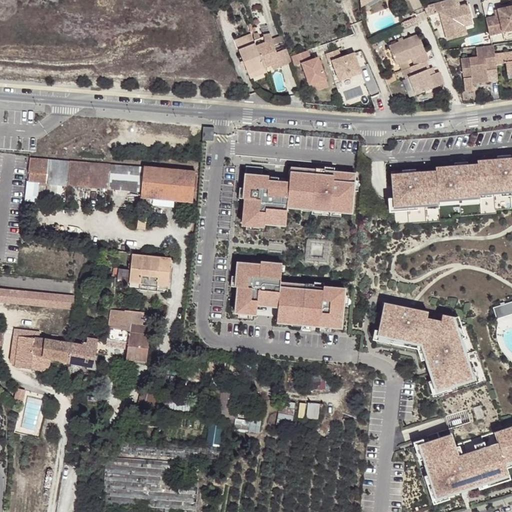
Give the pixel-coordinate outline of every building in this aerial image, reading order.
[(455,0),(447,0),(423,7),(427,16),(440,13),(447,41),(467,35),(464,26),(463,21),(472,19),(468,5),(460,7),(457,8),(455,0)] [(496,16),(486,18),(489,35),(511,30),(511,6),(498,10),(499,16),(496,16)] [(245,66),(248,74),(264,68),(256,47),(251,34),(235,41),(243,61),(245,66)] [(256,47),(264,68),(279,62),(272,39),(270,34),(263,35),(263,37),(265,42),(256,47)] [(389,46),(396,65),(411,59),(414,66),(422,63),(427,61),(429,60),(427,53),(426,53),(419,34),(403,41),(399,42),(389,46)] [(279,62),(271,65),(273,70),(291,62),(289,56),(282,35),(272,39),(279,62)] [(255,40),(256,47),(265,42),(263,37),(260,38),(255,40)] [(491,45),(476,47),(477,57),(461,59),(465,92),(461,92),(463,101),(475,99),(474,85),(472,86),(472,84),(488,82),(498,81),(494,45),(491,45)] [(338,49),(325,54),(327,62),(332,60),(338,80),(360,72),(354,53),(341,58),(338,49)] [(506,63),(507,75),(511,74),(511,52),(502,53),(503,64),(506,63)] [(502,53),(495,54),(496,65),(503,64),(502,53)] [(318,58),(302,63),(309,84),(325,79),(318,58)] [(427,61),(422,63),(425,71),(430,69),(427,61)] [(409,77),(416,95),(443,84),(438,72),(435,73),(432,75),(430,69),(425,71),(422,63),(414,66),(402,71),(406,79),(409,77)] [(266,73),(264,68),(248,74),(251,79),(266,73)] [(384,78),(387,86),(397,82),(393,74),(384,78)] [(215,127),(203,126),(202,139),(213,141),(215,127)] [(511,156),(509,157),(496,158),(476,160),(477,163),(462,164),(454,165),(435,167),(435,170),(415,172),(401,174),(401,170),(391,170),(393,199),(394,211),(395,224),(453,219),(453,215),(496,212),(496,209),(511,207),(511,156)] [(28,183),(47,184),(50,159),(30,158),(28,172),(29,173),(28,183)] [(50,159),(47,184),(64,185),(63,191),(68,191),(68,186),(70,161),(50,159)] [(91,163),(70,161),(68,186),(68,191),(72,192),(73,186),(88,187),(91,163)] [(401,174),(415,172),(414,162),(405,163),(406,169),(401,170),(401,174)] [(91,163),(88,187),(105,189),(104,193),(109,193),(109,189),(111,164),(91,163)] [(144,167),(111,164),(109,189),(109,193),(109,195),(112,195),(113,189),(142,192),(144,167)] [(262,167),(247,166),(245,188),(244,198),(246,198),(244,224),(247,224),(261,226),(264,226),(264,223),(265,219),(276,220),(276,224),(285,225),(287,207),(302,208),(303,206),(312,207),(312,209),(323,210),(323,215),(341,216),(341,212),(352,213),(354,191),(355,180),(355,174),(335,172),(325,171),(316,170),(315,175),(305,174),(305,171),(291,170),(289,183),(278,182),(268,181),(269,176),(262,176),(262,167)] [(142,192),(141,197),(186,201),(186,209),(193,209),(194,202),(196,172),(144,167),(142,192)] [(312,207),(303,206),(302,208),(302,210),(312,211),(312,214),(323,215),(323,210),(312,209),(312,207)] [(129,283),(129,289),(168,293),(171,258),(132,254),(131,269),(119,268),(118,276),(117,282),(126,283),(129,283)] [(261,265),(238,263),(237,276),(236,286),(238,286),(235,313),(238,313),(252,314),(277,316),(277,322),(292,323),(292,321),(302,322),(302,324),(312,325),(320,326),(331,327),(341,328),(343,306),(344,295),(345,289),(324,287),(314,286),(314,284),(305,283),(305,287),(295,287),(295,284),(280,283),(282,264),(272,263),(272,268),(260,267),(261,265)] [(0,302),(74,310),(74,296),(0,289),(0,302)] [(408,307),(385,303),(379,331),(379,334),(393,337),(423,342),(428,357),(430,356),(432,363),(430,364),(435,378),(439,388),(447,385),(465,379),(473,376),(470,366),(453,316),(413,308),(413,310),(408,310),(408,307)] [(500,303),(493,305),(496,317),(504,314),(500,303)] [(112,310),(110,327),(122,329),(122,330),(129,331),(129,332),(150,334),(151,327),(140,325),(142,312),(125,310),(125,311),(112,310)] [(292,321),(292,323),(292,325),(301,326),(301,328),(312,330),(312,325),(302,324),(302,322),(292,321)] [(127,349),(126,359),(134,360),(135,356),(147,358),(150,334),(129,332),(108,329),(107,339),(107,343),(106,345),(124,347),(124,349),(127,349)] [(49,359),(68,362),(68,363),(72,363),(81,365),(93,367),(96,355),(98,342),(98,341),(87,339),(86,342),(84,341),(83,346),(71,344),(45,340),(38,340),(32,339),(33,332),(14,330),(11,349),(17,350),(15,366),(15,367),(41,370),(48,371),(49,359)] [(423,342),(393,337),(392,342),(418,347),(417,349),(420,350),(423,358),(428,357),(423,342)] [(107,343),(98,342),(96,355),(104,357),(106,345),(107,343)] [(471,364),(478,362),(477,354),(469,356),(471,364)] [(473,376),(465,379),(466,384),(480,379),(475,364),(470,366),(473,376)] [(439,388),(435,378),(430,380),(435,394),(449,390),(447,385),(439,388)] [(511,424),(497,430),(500,441),(460,454),(455,447),(457,446),(456,444),(497,430),(495,426),(503,424),(488,379),(440,395),(447,415),(468,407),(472,420),(440,430),(442,437),(426,442),(425,438),(419,440),(419,439),(415,440),(416,445),(415,445),(435,504),(511,477),(511,475),(508,465),(507,460),(511,458),(511,424)] [(24,390),(15,388),(12,401),(22,402),(24,390)] [(278,403),(278,421),(292,421),(292,420),(319,420),(319,403),(278,403)] [(206,446),(205,457),(218,459),(224,420),(210,418),(206,446)] [(205,457),(206,446),(113,439),(112,453),(204,459),(205,457)] [(177,462),(106,457),(102,511),(196,511),(199,479),(176,478),(177,462)]
